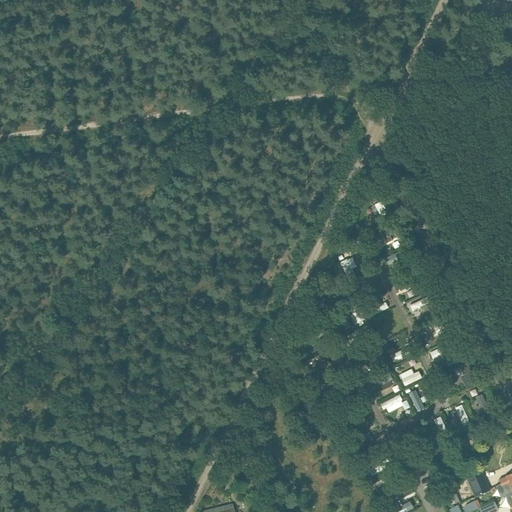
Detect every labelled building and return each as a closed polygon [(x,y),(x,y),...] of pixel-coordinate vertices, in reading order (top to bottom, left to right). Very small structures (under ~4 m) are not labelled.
[(371,234),(376,246),(400,236),(395,224),(371,234)] [(389,307),(385,299),(369,307),(373,315),(389,307)] [(369,381),(373,389),(378,387),(380,390),(395,384),(389,372),(369,381)] [(406,399),(402,401),(400,395),(379,402),(382,410),(390,407),(392,414),(409,408),(406,399)] [(462,404),(454,407),(462,428),(469,425),(462,404)] [(359,437),(363,446),(372,442),(368,433),(359,437)] [(482,472),(467,478),(475,496),(490,490),(482,472)] [(511,489),(511,472),(506,475),(506,476),(499,479),(502,487),(510,484),(511,489)] [(449,486),(456,502),(460,501),(456,492),(459,491),(456,483),(449,486)] [(390,511),(403,511),(413,507),(409,499),(400,504),(398,500),(387,506),(390,511)] [(463,508),(465,511),(470,511),(478,508),(474,500),(466,504),(463,508)]
